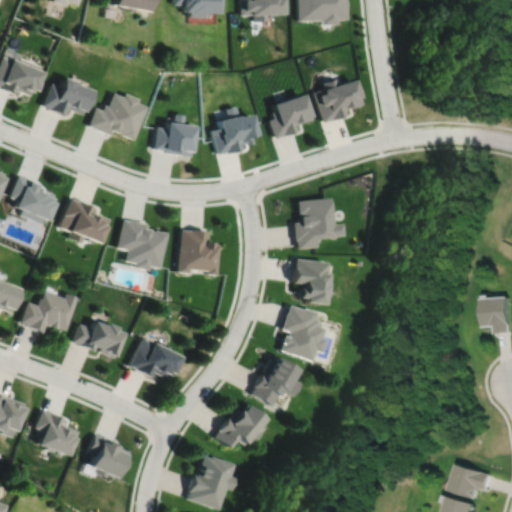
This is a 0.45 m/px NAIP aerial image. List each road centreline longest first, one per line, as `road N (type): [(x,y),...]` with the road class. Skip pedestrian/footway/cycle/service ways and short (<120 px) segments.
road 1 (residential): [(511,142),(406,136),(229,188),(178,191),(128,181),(21,137)]
road 2 (residential): [(244,184),(253,235),(247,300),(221,360),(169,430),(144,511)]
road 3 (residential): [(0,355),(169,430)]
road 4 (residential): [(374,0),(396,138)]
